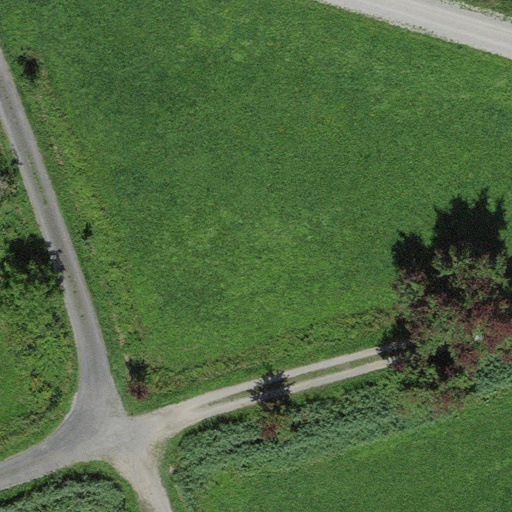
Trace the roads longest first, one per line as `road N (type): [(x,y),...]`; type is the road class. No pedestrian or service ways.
road 1 (track): [(511,318),(144,431),(174,511)]
road 2 (track): [(511,45),(359,0)]
